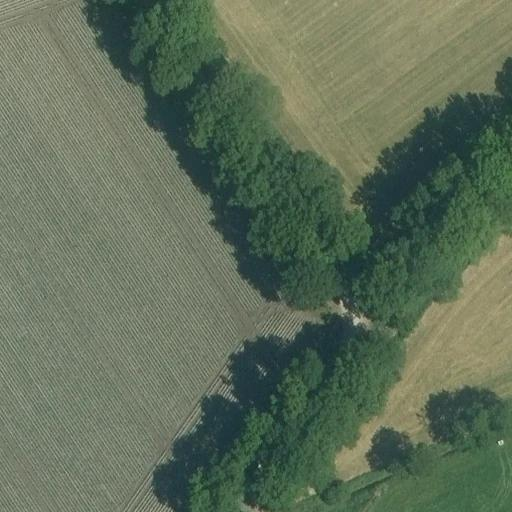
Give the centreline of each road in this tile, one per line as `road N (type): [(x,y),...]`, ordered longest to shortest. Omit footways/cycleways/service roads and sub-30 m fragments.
road 1 (unclassified): [(376,270),(342,265),(310,242),(143,0)]
road 2 (track): [(255,491),(348,362),(376,270)]
road 3 (unclassified): [(376,270),(410,261),(511,186)]
